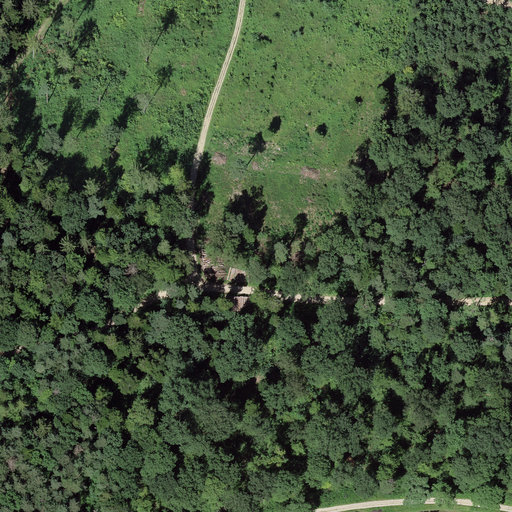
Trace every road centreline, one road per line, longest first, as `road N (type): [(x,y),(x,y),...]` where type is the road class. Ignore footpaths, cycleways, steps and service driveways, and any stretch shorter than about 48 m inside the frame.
road 1 (track): [(240,0),(187,187),(193,284),(511,305)]
road 2 (track): [(0,352),(89,335),(193,284)]
road 3 (track): [(511,509),(400,501),(317,511)]
